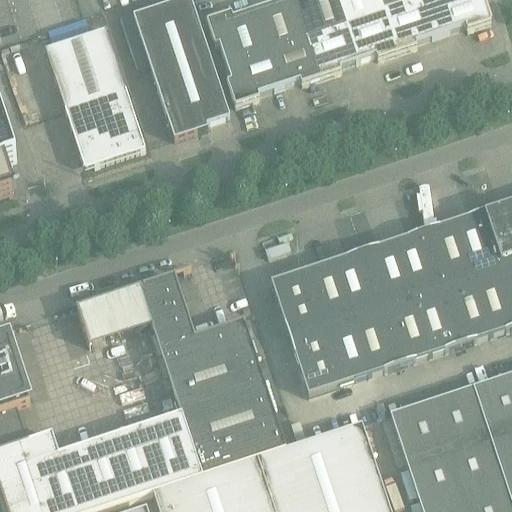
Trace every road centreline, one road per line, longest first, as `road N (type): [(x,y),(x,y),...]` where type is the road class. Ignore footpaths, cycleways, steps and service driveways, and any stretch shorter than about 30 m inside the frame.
road 1 (unclassified): [(511,74),(0,242)]
road 2 (unclassified): [(0,302),(511,135)]
